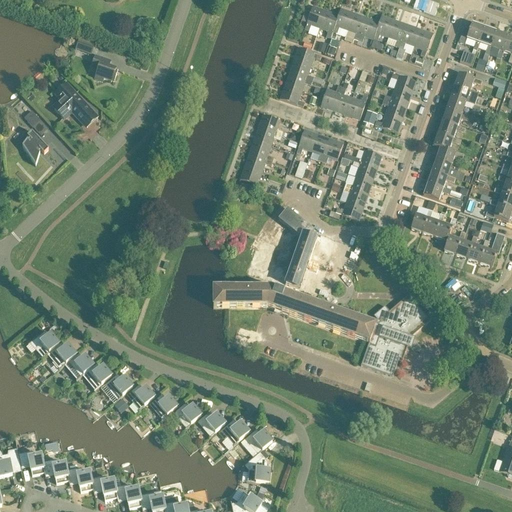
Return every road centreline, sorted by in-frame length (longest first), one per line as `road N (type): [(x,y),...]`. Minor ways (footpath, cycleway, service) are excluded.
road 1 (residential): [(306,453),(286,420),(120,351),(31,294),(0,263)]
road 2 (residential): [(0,250),(117,141),(145,101),(182,0)]
road 3 (residential): [(273,333),(276,345),(424,401),(436,400),(485,356)]
road 4 (residential): [(408,161),(263,106)]
road 5 (residential): [(306,453),(418,487),(434,500),(434,511)]
road 6 (residential): [(461,326),(382,232)]
